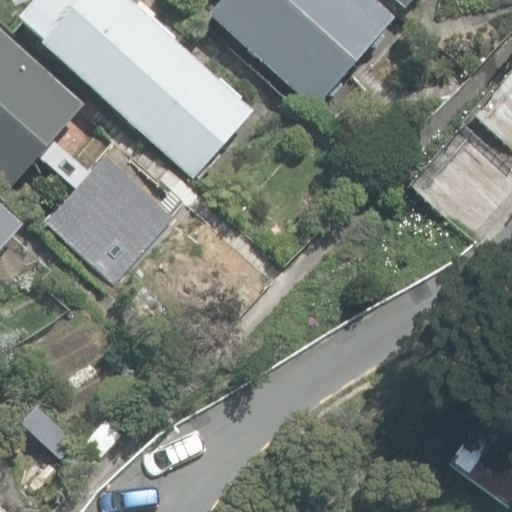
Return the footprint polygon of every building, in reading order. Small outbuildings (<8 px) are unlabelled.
[(41,43),(193,178),(251,112),(124,0),(35,0),(19,19),(43,40),(41,43)] [(223,0),(210,15),(313,106),(392,17),(372,0),(223,0)] [(394,0),(403,8),(410,0),(394,0)] [(0,184),(5,189),(82,103),(0,30),(0,184)] [(511,62),(506,58),(462,120),(511,155),(511,62)] [(468,186),(425,154),(400,188),(443,219),(468,186)] [(0,247),(21,224),(0,205),(0,247)] [(482,416),(511,438),(511,390),(504,385),(482,416)] [(450,462),(509,504),(511,499),(511,456),(473,429),(450,462)]
